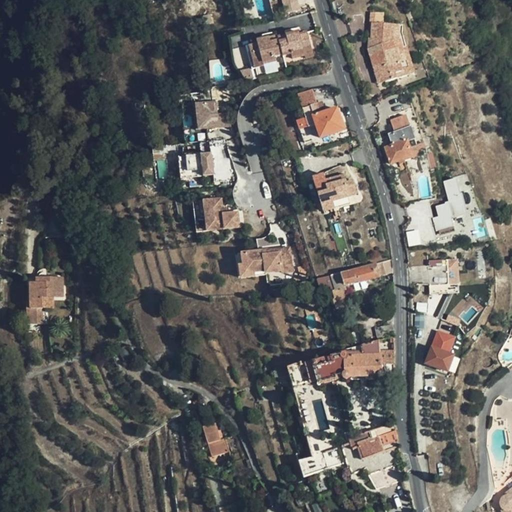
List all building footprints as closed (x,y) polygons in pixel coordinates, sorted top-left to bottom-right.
[(376,22),(375,38),(380,38),(380,45),(377,46),(380,61),(383,60),(385,68),(392,67),(395,80),(418,73),(411,49),(408,50),(404,34),(407,35),(407,24),(376,22)] [(248,41),(252,57),(260,55),(262,62),(274,59),(273,55),(281,54),(282,56),(289,54),(289,57),(303,53),(301,46),(311,43),(307,28),(299,30),(298,28),(276,33),(276,31),(256,36),(256,39),(248,41)] [(380,38),(375,38),(373,38),(372,50),(383,83),(395,80),(392,67),(385,68),(383,60),(380,61),(377,46),(380,45),(380,38)] [(314,54),(311,43),(301,46),(303,53),(304,57),(314,54)] [(260,55),(252,57),(254,65),(262,63),(262,62),(260,55)] [(314,90),(300,95),(310,126),(317,124),(322,137),(345,130),(348,129),(344,117),(341,117),(339,109),(327,113),(322,114),(321,110),(314,112),(312,106),(318,105),(314,90)] [(385,101),(374,105),(376,114),(388,110),(385,101)] [(214,102),(191,104),(193,129),(203,128),(216,127),(215,114),(214,102)] [(318,105),(312,106),(314,112),(321,110),(322,114),(327,113),(324,103),(318,105)] [(227,113),(215,114),(216,127),(228,126),(227,113)] [(262,115),(251,118),(252,124),(263,121),(262,115)] [(409,116),(393,121),(397,133),(391,135),(395,146),(387,148),(392,164),(414,157),(411,148),(409,142),(416,140),(413,128),(409,116)] [(217,140),(216,127),(203,128),(205,141),(217,140)] [(409,142),(411,148),(418,146),(416,140),(409,142)] [(182,179),(215,175),(212,152),(180,156),(182,179)] [(434,154),(429,156),(432,170),(438,169),(434,154)] [(334,208),(334,207),(332,201),(349,196),(355,194),(352,182),(346,184),(344,176),(326,181),(324,175),(314,178),(324,212),(334,208)] [(462,194),(458,178),(445,181),(450,201),(447,202),(447,203),(437,206),(439,216),(433,217),(437,230),(455,226),(453,217),(454,216),(454,217),(468,214),(463,193),(462,194)] [(332,201),(334,207),(350,201),(349,196),(332,201)] [(224,199),(206,201),(209,231),(242,228),(240,213),(229,214),(225,214),(225,207),(224,199)] [(206,201),(195,202),(198,232),(209,231),(206,201)] [(420,230),(408,232),(410,246),(422,243),(420,230)] [(258,251),(237,253),(240,274),(248,273),(266,271),(267,273),(277,272),(277,274),(287,273),(285,248),(264,250),(264,254),(259,254),(258,251)] [(237,253),(231,253),(234,282),(249,280),(248,273),(240,274),(237,253)] [(460,283),(460,258),(449,258),(449,284),(460,283)] [(387,275),(383,261),(342,273),(345,286),(359,281),(360,283),(387,275)] [(342,273),(317,279),(320,288),(329,286),(330,292),(331,291),(334,299),(332,299),(336,311),(351,306),(345,286),(342,273)] [(28,282),(29,299),(30,308),(25,308),(26,324),(46,323),(45,308),(44,297),(53,297),(63,296),(62,276),(35,277),(36,282),(28,282)] [(54,307),(53,297),(44,297),(45,308),(54,307)] [(375,329),(377,338),(393,332),(393,326),(375,329)] [(457,337),(440,331),(428,364),(448,370),(454,355),(451,354),(457,337)] [(384,340),(394,337),(393,332),(377,338),(378,341),(380,341),(384,340)] [(395,343),(395,337),(394,337),(384,340),(385,345),(395,343)] [(395,377),(395,350),(380,350),(380,341),(378,341),(362,346),(363,355),(360,355),(360,352),(346,352),(330,357),(331,361),(317,364),(317,363),(300,367),(300,364),(288,369),(293,388),(318,381),(319,385),(336,380),(335,378),(343,375),(343,376),(343,377),(344,377),(344,378),(345,378),(346,379),(347,378),(348,378),(349,378),(349,377),(350,377),(350,376),(395,377)] [(301,462),(306,479),(336,469),(338,475),(366,466),(360,447),(398,434),(395,417),(395,377),(350,376),(350,377),(349,377),(349,378),(348,378),(347,378),(346,379),(345,378),(344,378),(344,377),(343,377),(343,376),(343,375),(335,378),(336,380),(319,385),(318,381),(293,388),(314,458),(301,462)] [(507,420),(497,420),(497,429),(505,430),(508,431),(507,420)] [(237,453),(234,437),(220,440),(216,424),(204,427),(212,457),(228,453),(229,455),(237,453)] [(398,434),(360,447),(366,466),(402,453),(401,449),(401,446),(398,434)] [(511,511),(511,491),(505,497),(504,497),(503,498),(503,499),(502,500),(501,501),(501,502),(501,503),(501,504),(501,506),(501,508),(502,511),(511,511)]
